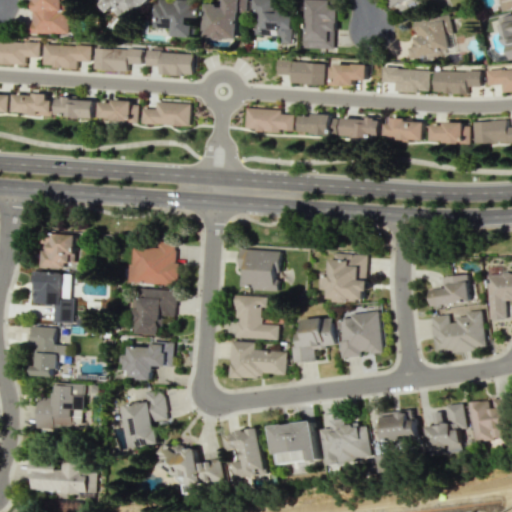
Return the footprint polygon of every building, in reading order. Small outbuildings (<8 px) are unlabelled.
[(33,0),(33,33),(70,33),(69,0),(33,0)] [(149,0),(96,0),(108,11),(115,4),(131,20),(149,0)] [(196,36),(198,0),(160,0),(160,3),(154,3),(152,27),(173,28),(173,34),(196,36)] [(206,4),(205,38),(238,39),(239,12),(248,12),(247,0),(224,0),(224,4),(206,4)] [(293,15),(274,14),(274,0),(253,0),(253,35),(282,36),(282,43),(292,43),(293,15)] [(337,48),(337,0),(304,0),(303,47),(337,48)] [(405,0),(385,0),(389,8),(405,0)] [(511,0),(500,0),(503,11),(511,8),(511,0)] [(511,14),(506,16),(507,21),(499,23),(509,62),(511,61),(511,14)] [(413,20),(417,49),(408,51),(410,59),(448,55),(446,44),(453,43),(450,15),(413,20)] [(0,63),(27,64),(27,56),(41,57),(42,42),(0,40),(0,63)] [(92,61),(93,45),(45,43),(44,66),(79,67),(79,61),(92,61)] [(130,63),(144,64),(144,48),(96,47),(95,69),(129,70),(130,63)] [(195,53),(162,52),(162,47),(148,47),(147,65),(160,66),(160,73),(194,75),(195,53)] [(326,84),(327,62),(279,60),(279,73),(292,74),(291,83),(326,84)] [(355,86),(355,79),(368,79),(368,64),(331,63),(331,85),(355,86)] [(431,69),(384,67),(383,81),(396,82),(396,90),(430,92),(431,69)] [(511,68),(487,69),(488,84),(503,84),(503,91),(511,90),(511,68)] [(468,93),(469,86),(482,86),(482,71),(435,70),(435,92),(468,93)] [(0,111),(12,111),(12,93),(0,93),(0,111)] [(15,93),(14,113),(53,114),(54,94),(15,93)] [(96,100),(77,99),(77,96),(58,95),(57,115),(95,117),(96,100)] [(101,100),(100,120),(139,121),(140,101),(101,100)] [(143,124),(191,125),(191,102),(158,101),(157,108),(144,108),(143,124)] [(295,114),(283,113),(283,109),(247,108),(246,129),(294,132),(295,114)] [(334,134),(334,114),(301,113),(300,133),(334,134)] [(382,118),(343,117),(343,136),(381,137),(382,118)] [(424,140),(425,119),(387,118),(387,139),(424,140)] [(474,121),(475,143),(511,141),(511,125),(508,126),(508,119),(474,121)] [(432,123),(432,142),(471,143),(471,123),(432,123)] [(40,267),(76,269),(78,234),(42,232),(41,246),(40,267)] [(179,284),(180,262),(176,262),(177,243),(160,242),(160,247),(134,245),(133,263),(129,263),(128,281),(179,284)] [(279,289),(281,250),(242,248),(240,287),(279,289)] [(368,254),(330,253),(329,298),(365,299),(365,291),(369,291),(369,280),(367,280),(368,254)] [(54,305),(54,322),(73,323),(74,297),(70,297),(71,273),(37,272),(36,304),(54,305)] [(511,272),(489,273),(490,319),(507,319),(507,300),(511,300),(511,272)] [(444,277),(445,287),(430,289),(432,306),(472,301),(469,274),(444,277)] [(161,334),(162,316),(177,316),(177,289),(140,288),(140,308),(136,308),(136,334),(161,334)] [(279,339),(280,323),(262,323),(263,307),(268,307),(268,296),(238,295),(237,337),(279,339)] [(432,315),(436,353),(487,347),(483,309),(467,311),(468,315),(457,316),(457,321),(451,322),(450,313),(432,315)] [(383,351),(380,310),(351,313),(351,317),(340,318),(344,357),(363,355),(363,353),(383,351)] [(295,362),(316,360),(315,347),(336,346),(334,317),(303,319),(304,331),(297,331),(298,345),(293,346),(295,362)] [(35,376),(57,376),(58,354),(65,354),(65,344),(57,344),(57,326),(32,326),(32,351),(35,351),(35,376)] [(287,377),(288,350),(256,349),(256,341),(232,340),(231,375),(287,377)] [(174,341),(152,341),(152,346),(129,346),(129,354),(124,354),(123,371),(129,371),(129,378),(153,379),(153,365),(173,366),(174,341)] [(36,428),(73,429),(74,395),(84,396),(85,383),(54,382),(53,401),(37,400),(36,428)] [(158,443),(155,423),(169,421),(165,389),(146,392),(147,400),(125,403),(132,447),(158,443)] [(468,401),(473,441),(509,437),(507,414),(498,416),(497,407),(490,408),(489,399),(468,401)] [(427,454),(461,451),(459,427),(466,427),(464,403),(447,404),(448,421),(443,422),(442,411),(432,412),(433,425),(426,425),(427,434),(425,435),(427,454)] [(418,437),(414,408),(380,413),(383,441),(418,437)] [(321,428),(324,464),(357,462),(357,459),(370,458),(367,422),(345,424),(344,418),(330,419),(330,427),(321,428)] [(320,460),(316,421),(274,425),(277,464),(320,460)] [(265,474),(260,428),(226,432),(228,450),(242,449),(243,459),(229,461),(231,478),(265,474)] [(220,482),(220,460),(196,460),(197,445),(162,444),(161,470),(177,471),(177,482),(220,482)] [(392,470),(390,453),(373,456),(375,473),(392,470)] [(94,492),(95,472),(79,472),(79,463),(60,462),(60,463),(31,462),(30,490),(94,492)]
